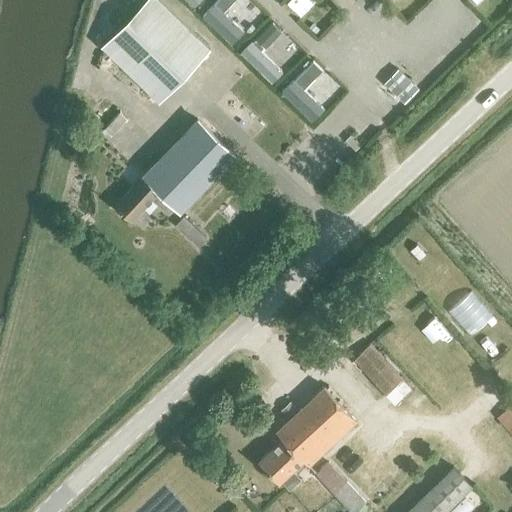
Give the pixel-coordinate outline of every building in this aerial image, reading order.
[(160,0),(142,0),(99,44),(157,100),(208,47),(160,0)] [(398,69),(385,82),(404,101),(417,87),(398,69)] [(168,201),(179,211),(236,153),(198,116),(141,175),(142,175),(114,204),(130,219),(151,198),(161,207),(168,201)] [(175,224),(198,246),(206,237),(183,215),(175,224)] [(385,396),(392,404),(408,389),(402,381),(368,345),(352,360),(385,396)] [(353,511),(366,501),(318,450),(354,417),(324,385),(275,430),(282,437),(257,460),(278,483),(302,461),(344,507),(349,511),(353,511)] [(511,402),(496,416),(511,434),(511,402)] [(400,511),(443,511),(472,486),(452,464),(400,511)]
